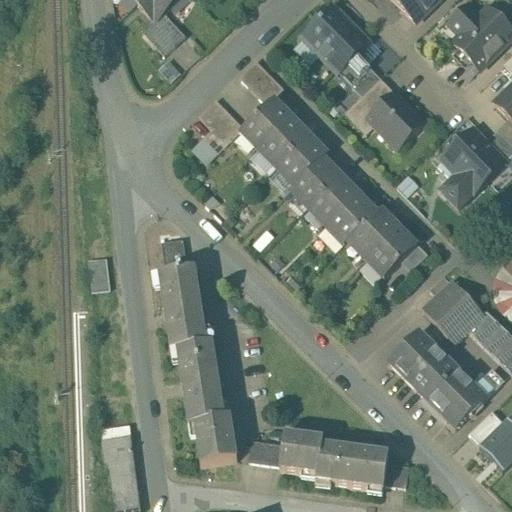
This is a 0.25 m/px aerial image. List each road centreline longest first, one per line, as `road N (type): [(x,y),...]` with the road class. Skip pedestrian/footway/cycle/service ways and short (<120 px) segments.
road 1 (residential): [(485,511),(117,152)]
road 2 (residential): [(117,152),(158,492)]
road 3 (residential): [(284,0),(117,152)]
road 4 (residential): [(323,511),(158,492)]
road 5 (residential): [(117,152),(92,0)]
